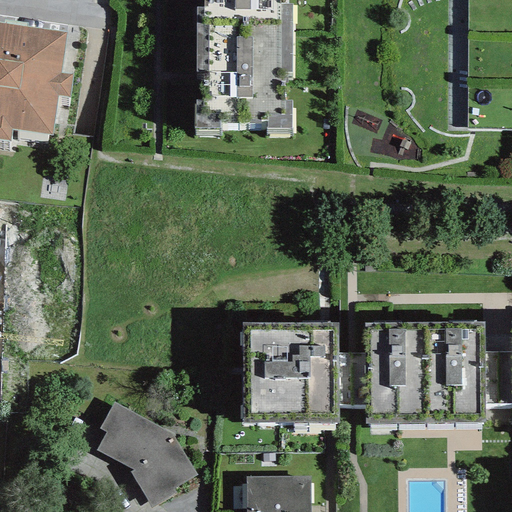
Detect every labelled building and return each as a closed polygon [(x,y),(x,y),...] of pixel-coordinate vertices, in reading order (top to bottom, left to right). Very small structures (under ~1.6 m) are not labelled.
[(285,0),(195,0),(196,154),(221,154),(221,148),(266,148),(266,154),(288,154),(285,0)] [(66,62),(0,52),(0,171),(10,173),(11,161),(51,167),(57,126),(70,128),(73,104),(60,102),(66,62)] [(511,401),(511,380),(511,349),(497,351),(484,350),(484,320),(365,320),(365,350),(366,403),(366,419),(483,418),(483,403),(511,401)] [(366,403),(365,350),(347,350),(331,350),(331,326),(241,326),(242,422),(334,422),(334,403),(347,403),(366,403)] [(113,402),(100,427),(107,430),(96,452),(130,468),(150,507),(176,491),(174,488),(197,474),(172,433),(113,402)] [(246,476),(246,511),(294,511),(311,511),(311,475),(246,476)]
